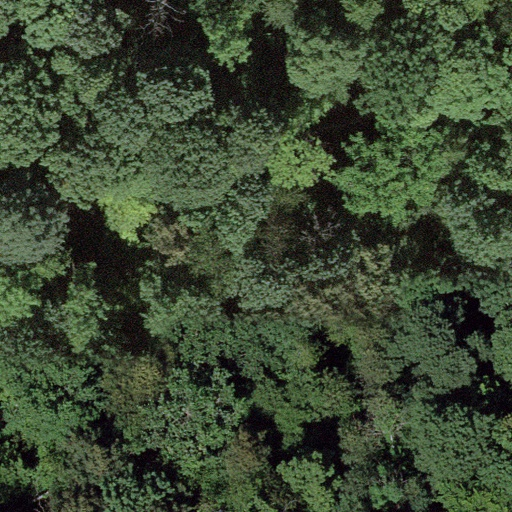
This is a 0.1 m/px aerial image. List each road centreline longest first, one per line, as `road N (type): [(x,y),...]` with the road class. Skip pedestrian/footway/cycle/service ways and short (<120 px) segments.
road 1 (track): [(0,221),(511,68)]
road 2 (track): [(100,194),(192,452),(244,511)]
